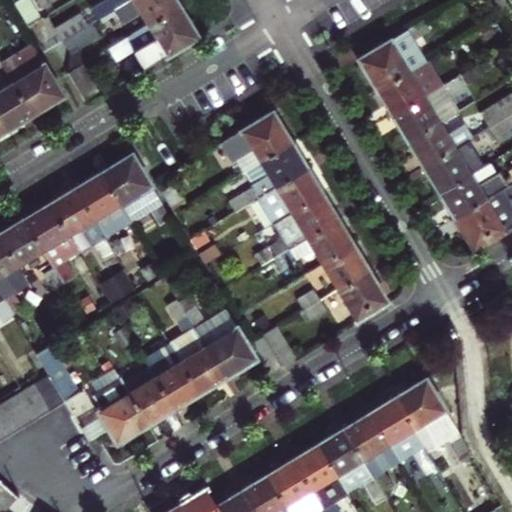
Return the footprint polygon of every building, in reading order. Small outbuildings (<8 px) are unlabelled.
[(104,0),(93,7),(99,18),(114,10),(129,0),(104,0)] [(129,0),(114,10),(119,17),(124,18),(138,10),(147,24),(179,4),(176,0),(129,0)] [(492,0),(490,2),(499,17),(510,10),(502,0),(492,0)] [(179,4),(147,24),(124,37),(143,69),(198,36),(189,21),(179,4)] [(55,30),(62,40),(88,25),(81,13),(55,30)] [(376,90),(426,61),(413,39),(428,29),(422,19),(357,59),(370,79),(376,90)] [(92,22),(88,25),(62,40),(69,53),(100,35),(92,22)] [(33,45),(17,54),(1,64),(2,65),(12,82),(44,63),(33,45)] [(441,86),(426,61),(376,90),(384,102),(392,115),(441,86)] [(44,63),(12,82),(31,114),(47,105),(63,95),(44,63)] [(100,95),(81,64),(67,73),(86,104),(100,95)] [(408,141),(440,122),(457,111),(447,96),(469,83),(463,73),(461,73),(441,86),(392,115),(400,129),(408,141)] [(12,82),(0,89),(0,119),(6,129),(18,122),(31,114),(12,82)] [(511,92),(479,112),(488,127),(511,112),(511,92)] [(243,172),(247,169),(292,142),(285,130),(273,111),(224,141),(243,172)] [(511,112),(488,127),(497,142),(511,133),(511,112)] [(416,155),(423,166),(468,139),(472,137),(464,124),(447,134),(440,122),(408,141),(416,155)] [(438,192),(483,164),(468,139),(423,166),(432,181),(438,192)] [(252,186),(253,188),(230,202),(236,212),(259,198),(307,168),(299,154),(292,142),(247,169),(256,184),(252,186)] [(116,162),(99,173),(129,221),(150,208),(160,224),(170,218),(161,202),(131,153),(116,162)] [(446,204),(454,217),(502,188),(511,181),(511,168),(496,178),(487,163),(483,164),(438,192),(446,204)] [(316,182),(307,168),(259,198),(274,223),(323,193),(316,182)] [(129,221),(99,173),(88,179),(74,188),(93,220),(103,237),(129,221)] [(511,225),(511,181),(502,188),(454,217),(462,231),(473,249),(511,225)] [(103,237),(93,220),(74,188),(61,196),(48,203),(68,235),(81,227),(91,244),(94,242),(116,279),(125,273),(103,237)] [(164,197),(174,213),(184,207),(174,191),(164,197)] [(323,193),(274,223),(283,238),(256,254),(262,265),(273,258),(289,248),(306,238),(338,219),(331,206),(323,193)] [(68,235),(48,203),(38,210),(23,219),(42,250),(53,268),(62,283),(73,276),(64,261),(78,252),(68,235)] [(0,232),(0,238),(17,266),(42,250),(23,219),(10,227),(0,232)] [(345,230),(338,219),(306,238),(312,249),(321,263),(354,244),(345,230)] [(81,227),(68,235),(78,252),(79,253),(91,244),(81,227)] [(0,276),(17,266),(0,238),(0,276)] [(289,248),(296,259),(312,249),(306,238),(289,248)] [(198,254),(205,265),(221,255),(215,244),(198,254)] [(354,244),(321,263),(337,289),(369,269),(360,255),(354,244)] [(296,259),(289,248),(273,258),(279,269),(296,259)] [(141,270),(148,281),(161,274),(154,262),(141,270)] [(17,266),(0,276),(0,294),(25,280),(17,266)] [(52,289),(62,283),(53,268),(43,273),(52,289)] [(378,284),(369,269),(337,289),(356,320),(388,301),(378,284)] [(304,309),(320,299),(314,289),(298,299),(304,309)] [(2,298),(11,314),(22,307),(12,292),(2,298)] [(0,317),(1,320),(11,314),(2,298),(0,295),(0,317)] [(189,295),(179,302),(194,328),(195,329),(206,322),(189,295)] [(326,310),(320,299),(304,309),(310,319),(326,310)] [(184,334),(169,343),(199,393),(210,386),(224,378),(205,346),(195,329),(194,328),(179,302),(177,300),(167,306),(184,334)] [(226,310),(206,322),(195,329),(205,346),(236,327),(226,310)] [(281,366),(295,358),(276,326),(263,334),(281,366)] [(205,346),(224,378),(239,368),(255,359),(236,327),(205,346)] [(149,367),(174,408),(188,400),(199,393),(169,343),(144,358),(149,367)] [(37,355),(49,376),(65,401),(79,392),(51,346),(37,355)] [(149,367),(123,382),(149,424),(160,417),(174,408),(149,367)] [(93,394),(121,378),(115,369),(88,385),(93,394)] [(36,383),(51,410),(65,401),(49,376),(36,383)] [(101,409),(97,412),(102,420),(108,431),(116,444),(133,433),(149,424),(123,382),(121,378),(93,394),(101,409)] [(410,388),(394,398),(424,447),(425,448),(440,472),(441,475),(452,468),(439,447),(435,440),(455,428),(425,379),(410,388)] [(22,392),(38,417),(51,410),(36,383),(22,392)] [(26,425),(38,417),(22,392),(10,399),(26,425)] [(368,413),(395,456),(406,450),(411,457),(415,455),(426,474),(434,476),(440,472),(425,448),(424,447),(394,398),(382,405),(368,413)] [(0,405),(0,411),(13,433),(26,425),(10,399),(0,405)] [(0,440),(13,433),(0,411),(0,440)] [(102,420),(97,412),(78,423),(90,442),(108,431),(102,420)] [(398,462),(395,456),(368,413),(357,420),(343,429),(372,477),(382,493),(393,486),(384,471),(398,462)] [(450,441),(460,435),(455,428),(435,440),(439,447),(450,441)] [(372,477),(343,429),(330,437),(317,445),(347,492),(362,483),(375,505),(386,499),(382,493),(372,477)] [(472,456),(460,435),(450,441),(463,461),(472,456)] [(347,493),(347,492),(317,445),(307,451),(292,460),(322,509),(323,511),(338,511),(332,502),(347,493)] [(267,475),(288,511),(323,511),(322,509),(292,460),(279,468),(267,475)] [(288,511),(267,475),(256,482),(242,490),(254,511),(288,511)] [(0,499),(7,506),(16,495),(0,480),(0,499)] [(193,497),(179,505),(183,511),(219,511),(216,506),(206,489),(193,497)] [(254,511),(242,490),(228,499),(216,506),(219,511),(254,511)]
